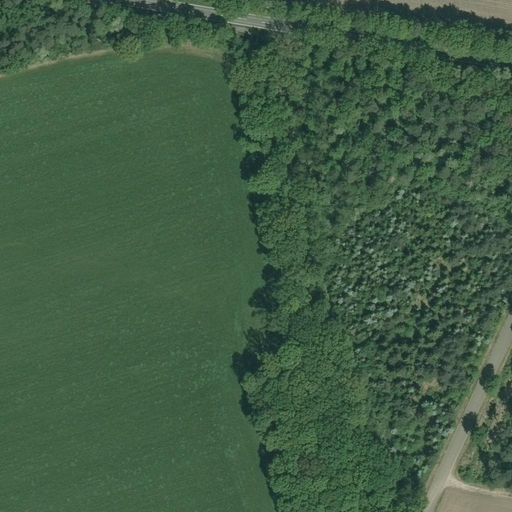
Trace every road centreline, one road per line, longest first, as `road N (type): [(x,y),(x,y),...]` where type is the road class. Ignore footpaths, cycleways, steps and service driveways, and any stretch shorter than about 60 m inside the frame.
road 1 (secondary): [(511,65),(163,7)]
road 2 (unclassified): [(511,323),(425,511)]
